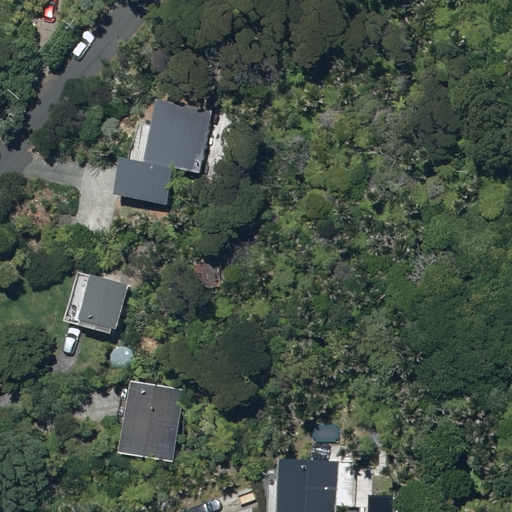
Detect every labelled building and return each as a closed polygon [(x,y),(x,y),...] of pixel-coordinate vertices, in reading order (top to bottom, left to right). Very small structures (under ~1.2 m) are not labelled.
[(157,103),(145,162),(124,158),(116,195),(164,205),(171,167),(200,173),(212,114),(157,103)] [(126,327),(138,284),(100,274),(87,322),(119,331),(120,326),(126,327)] [(0,389),(19,380),(0,344),(0,389)] [(139,381),(129,451),(181,458),(190,389),(139,381)] [(282,458),(280,511),(336,511),(338,459),(282,458)]
